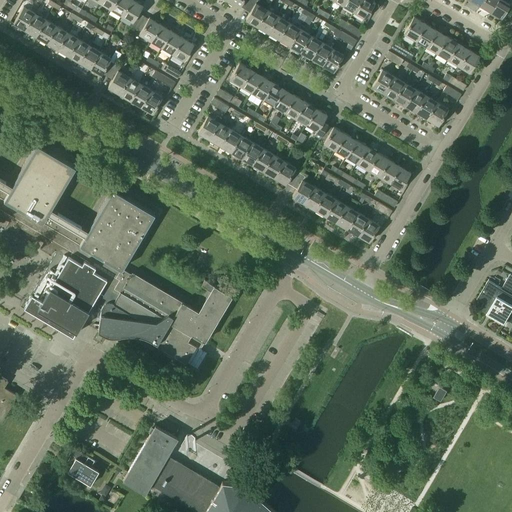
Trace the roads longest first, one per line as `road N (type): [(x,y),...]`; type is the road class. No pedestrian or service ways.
road 1 (unclassified): [(61,401),(87,357),(197,424),(295,255)]
road 2 (tertiary): [(295,255),(0,75)]
road 3 (unclassified): [(441,157),(340,96),(399,0)]
road 4 (residential): [(172,127),(233,26),(188,0)]
road 5 (residential): [(371,272),(441,157)]
road 6 (residential): [(441,157),(505,49)]
